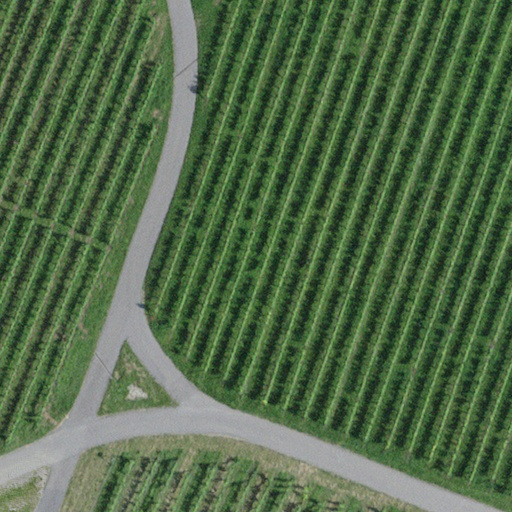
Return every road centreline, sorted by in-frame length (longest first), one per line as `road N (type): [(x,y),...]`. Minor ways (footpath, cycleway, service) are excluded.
road 1 (track): [(48,511),(181,123),(178,0)]
road 2 (unclassified): [(466,511),(258,438),(181,424),(105,430),(0,474)]
road 3 (track): [(126,293),(143,346),(187,399),(236,434)]
